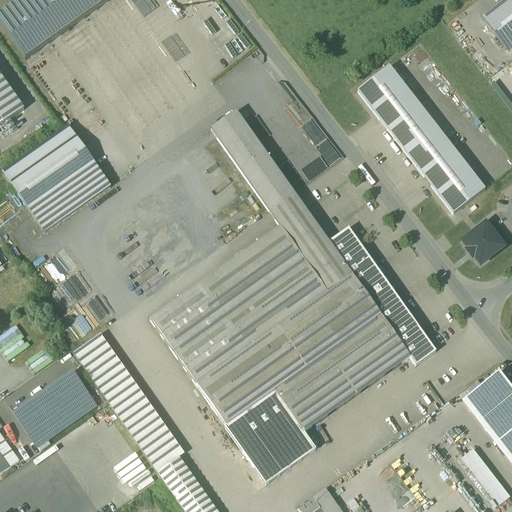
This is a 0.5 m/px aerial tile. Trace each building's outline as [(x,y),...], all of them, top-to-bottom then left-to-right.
[(26,0),(0,19),(0,22),(26,59),(109,0),(26,0)] [(114,36),(153,13),(145,0),(119,0),(97,14),(106,28),(109,26),(114,36)] [(511,0),(505,0),(480,20),(505,52),(511,46),(511,0)] [(484,192),(389,69),(357,93),(453,216),(484,192)] [(0,127),(24,111),(0,77),(0,127)] [(294,196),(236,114),(211,132),(268,213),(294,196)] [(106,189),(62,129),(0,174),(0,180),(42,237),(106,189)] [(328,245),(294,196),(269,213),(280,230),(198,288),(245,353),(196,388),(265,487),(315,452),(303,435),(409,360),(328,245)] [(179,208),(173,215),(179,221),(182,219),(192,229),(195,226),(179,208)] [(485,225),(461,244),(468,252),(466,253),(472,260),(474,259),(480,267),(504,249),(485,225)] [(126,285),(130,289),(184,242),(176,232),(171,236),(162,226),(117,265),(131,281),(126,285)] [(436,354),(348,230),(348,231),(336,239),(328,245),(409,360),(415,368),(436,354)] [(198,288),(150,322),(196,388),(245,353),(198,288)] [(157,475),(180,459),(184,456),(100,337),(74,355),(157,475)] [(511,393),(498,375),(461,403),(511,469),(511,393)] [(72,376),(14,417),(37,449),(95,408),(72,376)] [(0,436),(0,476),(19,463),(0,436)] [(493,511),(506,501),(469,452),(455,462),(493,511)] [(216,511),(180,459),(157,475),(183,511),(216,511)] [(318,511),(335,511),(321,492),(294,511),(295,511),(314,511),(317,510),(318,511)]
